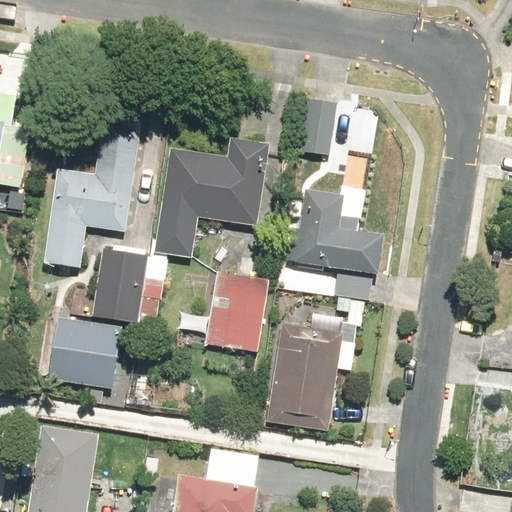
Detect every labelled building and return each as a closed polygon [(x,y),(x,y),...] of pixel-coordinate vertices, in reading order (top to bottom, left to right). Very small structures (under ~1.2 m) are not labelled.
[(305,155),(335,158),(341,103),(310,100),(305,155)] [(0,107),(0,186),(2,187),(8,129),(12,130),(14,109),(0,107)] [(90,229),(134,234),(144,137),(102,132),(98,174),(61,170),(51,269),(85,273),(90,229)] [(232,156),(173,150),(169,149),(159,254),(200,258),(204,222),(266,229),(274,144),(233,140),(232,156)] [(307,190),(306,192),(302,229),(289,228),(285,265),(311,267),(308,290),(336,293),(336,298),(342,299),(341,312),(351,313),(350,325),(365,326),(368,301),(377,302),(380,277),(385,278),(390,234),(361,231),(363,217),(347,215),(349,195),(307,190)] [(97,320),(140,325),(148,257),(104,251),(97,320)] [(208,348),(263,355),(272,279),(218,272),(208,348)] [(356,373),(360,327),(346,326),(346,319),(316,316),(315,331),(282,328),(273,428),(335,434),(341,371),(356,373)] [(129,329),(65,319),(62,319),(53,381),(120,391),(129,329)] [(93,511),(103,437),(45,428),(33,511),(93,511)] [(213,479),(181,476),(178,511),(260,511),(266,455),(216,450),(213,479)]
